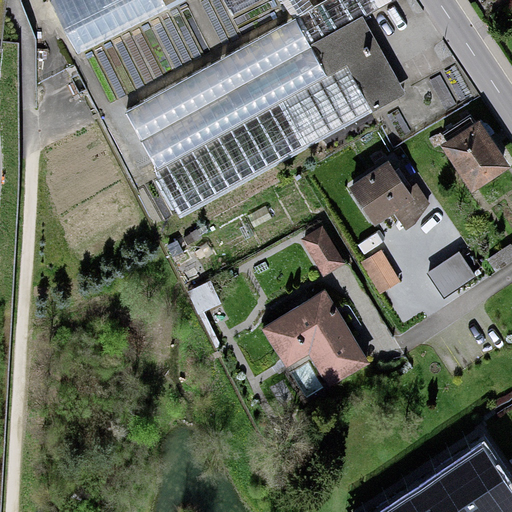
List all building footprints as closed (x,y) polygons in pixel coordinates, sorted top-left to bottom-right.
[(167,10),(161,0),(54,0),(81,53),(167,10)] [(404,90),(362,15),(381,5),(378,0),(321,0),(128,108),(160,166),(152,170),(178,216),(404,90)] [(225,0),(234,15),(262,0),(225,0)] [(479,121),(444,142),(470,184),(505,162),(479,121)] [(390,158),(350,182),(376,223),(396,210),(407,228),(426,216),(390,158)] [(325,222),(300,236),(321,274),(346,260),(325,222)] [(383,248),(362,259),(379,291),(399,280),(383,248)] [(369,357),(325,287),(261,326),(305,396),(369,357)] [(502,511),(511,506),(511,483),(486,442),(451,464),(417,486),(387,505),(375,511),(502,511)]
